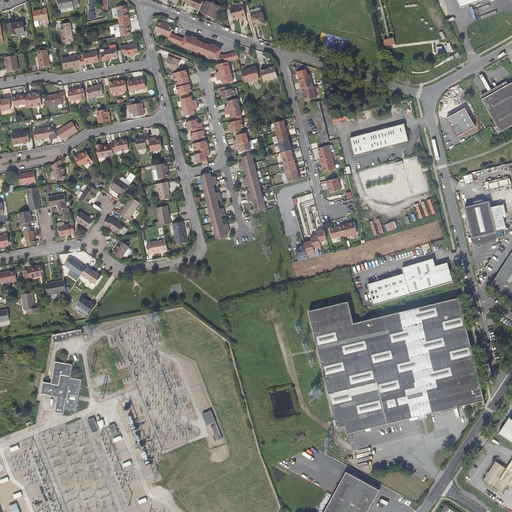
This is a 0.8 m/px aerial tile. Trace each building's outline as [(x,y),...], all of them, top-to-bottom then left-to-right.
[(57,0),(59,10),(66,8),(67,12),(74,10),(74,6),(79,5),(77,0),(57,0)] [(199,10),(203,0),(189,0),(188,4),(188,5),(199,10)] [(201,12),(216,18),(220,7),(206,1),(201,12)] [(119,24),(130,22),(127,5),(116,7),(119,24)] [(230,9),(233,20),(246,17),(243,5),(230,9)] [(49,23),(47,8),(43,9),(43,10),(33,12),(35,21),(45,19),(46,23),(49,23)] [(254,28),(265,25),(262,13),(251,16),(254,28)] [(171,33),(173,27),(158,21),(155,30),(155,32),(169,37),(171,33)] [(10,35),(25,33),(23,22),(8,24),(10,35)] [(130,22),(119,24),(119,28),(121,36),(130,34),(130,31),(129,26),(130,25),(130,22)] [(65,46),(72,45),(71,41),(73,41),(70,23),(61,24),(62,28),(60,28),(63,43),(65,43),(65,46)] [(171,33),(169,37),(168,41),(182,46),(185,39),(171,33)] [(182,46),(182,47),(197,52),(198,52),(198,50),(202,52),(202,53),(201,54),(217,60),(218,58),(219,54),(221,49),(215,47),(210,45),(205,43),(205,44),(205,45),(201,44),(201,43),(202,42),(196,40),(191,38),(186,36),(185,39),(182,46)] [(383,38),(385,46),(395,43),(393,36),(383,38)] [(121,46),(123,54),(126,54),(127,56),(138,54),(137,43),(121,46)] [(450,43),(444,45),(446,52),(452,51),(450,43)] [(101,53),(102,62),(106,61),(106,60),(118,57),(116,48),(104,50),(104,52),(101,53)] [(47,49),(37,51),(38,56),(39,63),(38,63),(39,67),(50,66),(47,49)] [(80,58),(82,66),(85,65),(85,63),(92,62),(99,61),(97,52),(83,54),(84,57),(80,58)] [(182,57),(170,52),(168,56),(170,56),(169,60),(167,59),(166,62),(178,67),(182,57)] [(239,59),(237,52),(223,55),(224,59),(225,63),(238,59),(239,59)] [(80,58),(80,54),(62,58),(64,69),(82,66),(80,58)] [(11,56),(5,57),(8,72),(19,70),(16,55),(11,56)] [(266,67),(261,68),(263,79),(277,75),(274,64),(269,65),(269,66),(266,67)] [(216,77),(231,73),(228,65),(218,68),(219,72),(215,73),(216,77)] [(242,70),(245,82),(259,79),(256,68),(251,69),(251,68),(246,69),(246,70),(242,70)] [(187,70),(173,73),(175,80),(178,80),(179,83),(189,80),(189,77),(186,77),(186,74),(188,74),(187,70)] [(231,73),(216,77),(217,81),(221,80),(222,84),(233,82),(231,73)] [(302,89),(314,86),(310,74),(299,76),(301,84),(300,84),(302,89)] [(130,91),(146,88),(144,78),(129,81),(130,91)] [(127,90),(125,80),(110,83),(112,93),(127,90)] [(189,80),(179,83),(180,86),(177,87),(179,94),(180,94),(183,93),(188,92),(192,91),(191,87),(190,88),(188,85),(190,84),(189,80)] [(481,97),(483,99),(508,85),(506,82),(481,97)] [(511,82),(508,85),(483,99),(501,132),(511,125),(511,82)] [(98,87),(92,88),(87,89),(89,98),(103,96),(102,85),(98,85),(98,87)] [(222,99),(235,95),(233,88),(230,89),(230,86),(219,88),(222,99)] [(314,86),(302,89),(303,93),(304,93),(306,100),(317,97),(314,86)] [(10,88),(2,90),(4,98),(13,96),(10,88)] [(86,100),(84,89),(79,90),(79,89),(68,91),(70,101),(81,100),(81,101),(86,100)] [(45,96),(47,107),(63,104),(62,100),(66,100),(64,91),(61,92),(61,93),(45,96)] [(28,94),(28,95),(31,106),(31,108),(42,106),(40,94),(37,94),(35,94),(35,92),(28,94)] [(12,96),(14,106),(26,104),(27,107),(31,106),(28,95),(25,95),(24,94),(12,96)] [(450,104),(457,100),(457,97),(454,96),(452,97),(449,95),(447,97),(446,100),(449,102),(450,104)] [(183,107),(197,104),(196,99),(192,100),(191,96),(190,97),(184,98),(181,99),(183,107)] [(5,100),(3,100),(0,100),(2,111),(11,109),(9,97),(5,98),(5,100)] [(225,111),(239,107),(237,99),(227,102),(228,106),(224,107),(225,111)] [(460,102),(457,100),(450,104),(450,108),(453,109),(453,111),(454,113),(456,114),(455,117),(458,119),(465,115),(465,111),(462,110),(462,107),(460,105),(460,102)] [(322,143),(329,141),(320,106),(319,101),(311,104),(314,114),(319,133),(322,143)] [(142,102),(131,104),(133,113),(134,117),(144,115),(142,102)] [(197,104),(183,107),(185,116),(195,113),(194,109),(198,108),(197,104)] [(241,115),(239,107),(225,111),(226,115),(230,113),(231,118),(233,117),(234,121),(241,120),(240,116),(241,115)] [(111,121),(110,117),(109,118),(108,112),(107,109),(96,111),(99,123),(111,121)] [(468,116),(465,115),(458,119),(460,121),(459,124),(462,126),(465,124),(465,121),(467,119),(468,116)] [(189,130),(193,129),(203,127),(202,123),(198,123),(197,119),(187,122),(189,130)] [(231,133),(241,131),(241,127),(243,127),(242,119),(241,120),(234,121),(228,123),(229,126),(231,126),(232,129),(230,130),(231,133)] [(284,120),(274,123),(277,132),(286,130),(284,120)] [(56,131),(61,139),(70,134),(71,135),(78,130),(72,122),(56,131)] [(404,123),(349,136),(354,155),(408,141),(404,123)] [(51,139),(58,138),(51,127),(34,130),(36,141),(40,140),(41,139),(50,138),(51,139)] [(203,127),(193,129),(194,133),(190,134),(192,141),(206,137),(205,134),(203,134),(202,131),(204,130),(203,127)] [(277,132),(276,133),(279,142),(289,140),(288,134),(289,134),(288,129),(286,130),(277,132)] [(24,143),(30,142),(28,131),(22,132),(22,131),(11,134),(14,145),(24,143)] [(455,132),(452,131),(447,133),(446,140),(452,143),(457,140),(457,136),(455,132)] [(234,145),(244,142),(248,141),(246,133),(236,136),(237,140),(233,141),(234,145)] [(150,144),(149,138),(148,135),(144,135),(144,137),(135,139),(137,150),(147,148),(146,145),(150,144)] [(150,144),(151,151),(162,150),(160,138),(156,139),(153,139),(152,138),(149,138),(150,144)] [(112,143),(112,144),(113,152),(128,149),(127,139),(115,141),(115,142),(112,143)] [(199,153),(209,151),(208,147),(207,147),(206,144),(207,143),(207,140),(193,143),(195,151),(198,150),(199,153)] [(291,150),(293,149),(292,145),(291,146),(290,144),(289,140),(279,142),(281,152),(291,150)] [(244,142),(234,145),(235,148),(237,148),(237,151),(236,152),(237,155),(250,152),(248,145),(245,146),(244,142)] [(113,152),(112,144),(102,146),(101,144),(96,145),(98,158),(114,155),(113,152)] [(320,160),(332,157),(329,145),(318,148),(320,156),(319,156),(320,160)] [(293,155),(291,150),(281,152),(283,162),(294,159),(295,159),(294,155),(293,155)] [(79,156),(78,155),(74,157),(80,166),(83,164),(85,166),(93,161),(86,151),(82,154),(79,156)] [(199,153),(195,154),(197,163),(207,160),(206,155),(210,154),(209,151),(199,153)] [(252,214),(266,210),(251,155),(241,157),(242,162),(238,163),(240,170),(244,169),(247,178),(243,179),(244,186),(248,185),(250,194),(247,195),(248,202),(252,201),(254,210),(251,210),(252,214)] [(332,157),(320,160),(322,165),(324,172),(335,169),(332,157)] [(297,169),(298,169),(297,165),(296,165),(294,159),(283,162),(286,172),(297,169)] [(53,165),(52,165),(52,169),(54,168),(56,180),(66,178),(64,167),(62,167),(61,160),(53,165)] [(167,163),(156,165),(158,179),(169,177),(168,172),(167,168),(167,167),(167,163)] [(301,179),(300,175),(298,175),(298,172),(297,169),(286,172),(289,182),(301,179)] [(21,184),(36,181),(34,171),(19,174),(21,184)] [(216,239),(226,236),(225,232),(229,231),(227,224),(223,225),(221,216),(225,215),(223,208),(219,209),(217,200),(221,199),(219,192),(215,193),(213,185),(217,184),(215,176),(211,177),(210,173),(200,176),(216,239)] [(123,196),(130,186),(117,178),(110,189),(114,191),(115,190),(123,196)] [(337,178),(325,181),(327,186),(328,186),(330,192),(341,190),(337,178)] [(487,190),(511,184),(510,178),(485,184),(487,190)] [(168,181),(157,184),(160,200),(170,198),(169,190),(170,189),(168,181)] [(76,197),(80,199),(87,204),(95,194),(96,195),(99,191),(89,185),(83,193),(80,191),(76,197)] [(37,187),(26,189),(30,210),(36,209),(41,208),(37,187)] [(49,197),(51,207),(57,205),(59,215),(68,213),(64,194),(49,197)] [(119,214),(131,222),(133,219),(131,217),(140,203),(131,197),(119,214)] [(491,207),(489,201),(465,207),(473,243),(480,247),(482,244),(496,241),(498,237),(496,230),(504,228),(505,226),(500,205),(491,207)] [(157,226),(163,225),(171,223),(168,205),(156,207),(159,221),(156,222),(157,226)] [(30,210),(18,213),(21,228),(23,227),(30,226),(30,222),(32,222),(30,210)] [(88,229),(94,220),(81,211),(75,219),(83,224),(82,225),(88,229)] [(109,217),(103,225),(107,228),(108,227),(119,234),(125,226),(113,218),(112,219),(109,217)] [(387,231),(397,228),(394,220),(385,224),(387,231)] [(180,222),(173,223),(176,244),(187,242),(183,221),(180,222)] [(345,235),(345,236),(357,233),(354,222),(347,224),(346,223),(342,224),(342,225),(345,235)] [(75,233),(73,225),(69,225),(69,224),(65,225),(65,226),(58,227),(60,236),(66,234),(67,235),(71,234),(71,233),(75,233)] [(345,235),(342,225),(335,227),(329,228),(332,239),(345,235)] [(33,229),(30,229),(24,230),(27,246),(36,245),(33,229)] [(308,257),(315,255),(313,248),(321,246),(319,242),(327,240),(324,230),(317,232),(318,235),(310,237),(311,241),(304,243),(308,257)] [(0,235),(0,247),(9,245),(7,233),(3,234),(3,235),(0,235)] [(152,253),(168,250),(166,240),(150,243),(150,244),(147,245),(148,255),(152,254),(152,253)] [(117,249),(115,249),(112,253),(121,259),(129,247),(122,241),(117,249)] [(511,253),(491,286),(511,300),(511,253)] [(80,276),(81,275),(86,267),(74,259),(73,259),(70,257),(65,265),(68,267),(80,276)] [(449,266),(444,263),(436,265),(433,258),(402,267),(404,273),(368,284),(374,305),(453,281),(449,266)] [(45,275),(43,265),(31,267),(31,268),(27,269),(27,270),(29,278),(45,275)] [(86,267),(81,275),(95,285),(102,276),(87,266),(86,267)] [(0,272),(0,282),(0,283),(17,280),(15,271),(7,273),(7,272),(0,272)] [(66,292),(64,280),(46,283),(47,286),(48,295),(66,292)] [(28,315),(40,312),(39,307),(36,307),(33,292),(21,294),(24,310),(27,309),(28,315)] [(88,318),(96,305),(81,295),(73,308),(88,318)] [(470,341),(460,297),(354,323),(349,301),(309,311),(316,339),(329,393),(338,427),(345,426),(347,433),(405,419),(418,416),(419,418),(428,415),(427,413),(465,404),(484,400),(480,381),(470,341)] [(0,321),(9,320),(7,309),(0,310),(0,321)] [(82,336),(81,330),(52,335),(54,343),(67,340),(67,339),(82,336)] [(43,383),(41,394),(58,397),(55,412),(63,414),(64,409),(65,399),(67,399),(65,409),(77,412),(78,401),(79,396),(82,380),(71,378),(70,387),(68,387),(69,377),(71,365),(55,363),(52,384),(43,383)] [(48,419),(50,404),(43,403),(41,418),(48,419)] [(215,422),(211,411),(202,415),(206,426),(210,425),(215,422)] [(98,430),(93,418),(88,421),(93,433),(98,430)] [(511,419),(510,418),(499,434),(511,442),(511,419)] [(222,439),(215,422),(210,425),(217,441),(222,439)] [(118,434),(114,424),(109,427),(113,436),(118,434)] [(496,461),(483,480),(501,492),(506,484),(511,487),(511,460),(507,468),(496,461)] [(367,511),(380,490),(347,471),(324,511),(367,511)]
